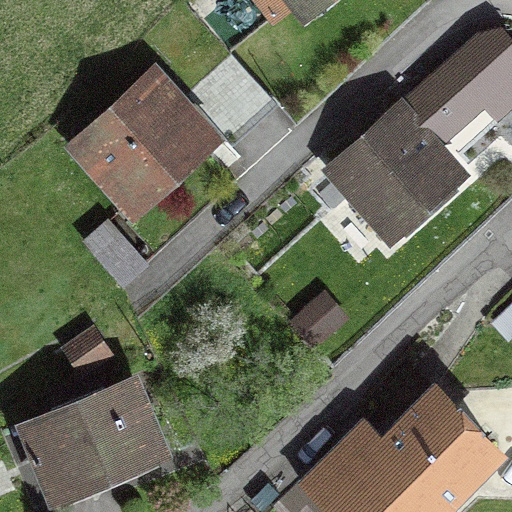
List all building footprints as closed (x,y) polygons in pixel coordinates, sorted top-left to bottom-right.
[(346,0),(287,0),(312,29),(346,0)] [(427,51),(311,168),(391,247),(469,168),(443,143),(481,104),(427,51)] [(226,137),(153,59),(64,142),(136,221),(226,137)] [(136,370),(16,425),(56,510),(175,455),(136,370)] [(370,410),(302,479),(335,511),(457,511),(511,456),(511,447),(441,379),(391,430),(370,410)]
